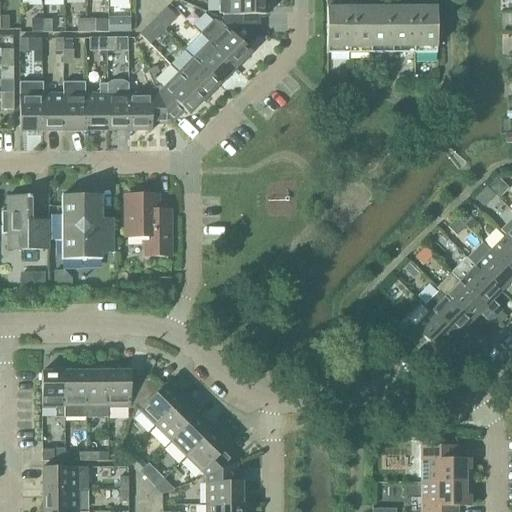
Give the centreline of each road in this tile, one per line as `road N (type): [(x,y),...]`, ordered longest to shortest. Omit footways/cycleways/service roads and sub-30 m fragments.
road 1 (residential): [(188,161),(296,54),(296,0)]
road 2 (residential): [(270,405),(468,404)]
road 3 (residential): [(0,164),(188,161)]
road 4 (residential): [(11,511),(9,329)]
road 5 (residential): [(163,335),(187,294),(188,161)]
road 6 (residential): [(9,329),(134,327),(163,335)]
road 7 (residential): [(163,335),(270,405)]
